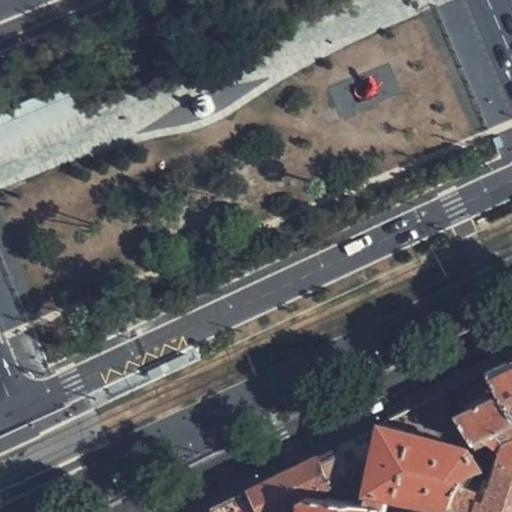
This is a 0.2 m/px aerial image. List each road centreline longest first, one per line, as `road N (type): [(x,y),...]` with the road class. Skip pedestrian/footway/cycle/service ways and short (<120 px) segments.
road 1 (primary): [(0,456),(511,210)]
road 2 (primary): [(16,410),(511,183)]
road 3 (residential): [(511,333),(149,511)]
